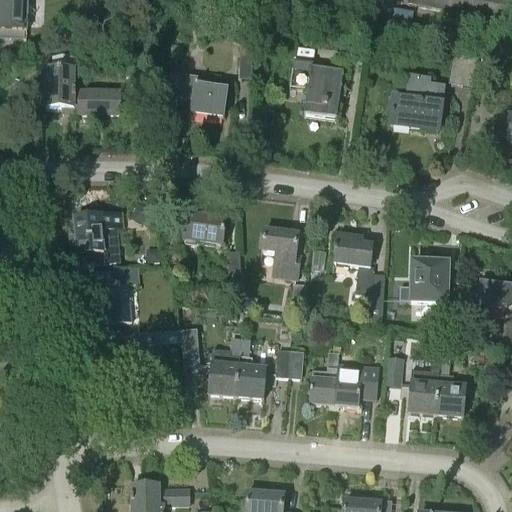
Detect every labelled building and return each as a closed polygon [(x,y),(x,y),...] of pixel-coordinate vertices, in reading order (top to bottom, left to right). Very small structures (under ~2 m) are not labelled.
[(0,0),(0,42),(26,44),(27,0),(0,0)] [(511,14),(511,0),(409,0),(408,7),(511,25),(511,14)] [(282,22),(281,30),(292,32),(294,24),(282,22)] [(239,83),(251,83),(251,44),(239,44),(239,83)] [(460,89),(473,92),(477,63),(464,61),(460,89)] [(45,114),(72,115),(73,115),(73,97),(74,65),(52,65),(52,76),(45,76),(45,114)] [(304,120),(336,125),(339,100),(345,101),(346,92),(341,91),(343,76),(311,72),(312,68),(292,66),(289,93),(307,95),(304,120)] [(169,100),(193,103),(191,119),(223,123),(227,95),(196,91),(197,83),(172,79),(169,100)] [(409,82),(406,105),(393,104),(389,130),(437,137),(441,110),(440,110),(443,86),(409,82)] [(73,115),(72,115),(72,119),(120,120),(120,97),(73,97),(73,115)] [(75,243),(69,243),(71,262),(77,262),(78,273),(122,271),(118,233),(124,233),(123,218),(73,223),(75,243)] [(182,245),(221,250),(225,225),(185,219),(182,245)] [(271,281),(297,284),(300,260),(295,259),(297,239),(263,234),(260,256),(274,258),(271,281)] [(368,326),(381,327),(382,296),(384,279),(372,279),(372,272),(369,271),(372,251),(361,249),(362,243),(337,240),(333,268),(358,271),(354,299),(369,301),(368,326)] [(162,265),(161,251),(147,253),(149,266),(162,265)] [(224,257),(225,279),(239,279),(238,256),(224,257)] [(443,312),(457,313),(457,293),(446,293),(447,268),(411,266),(410,291),(398,291),(398,305),(443,307),(443,312)] [(113,289),(92,291),(96,330),(97,330),(97,335),(120,334),(119,328),(120,328),(118,303),(120,303),(123,302),(125,301),(127,299),(128,297),(128,296),(128,293),(128,292),(127,291),(126,289),(137,288),(136,272),(111,274),(113,289)] [(502,344),(511,345),(511,290),(479,286),(476,308),(506,312),(502,344)] [(290,319),(303,321),(306,290),(293,289),(290,319)] [(245,313),(257,315),(259,303),(247,301),(245,313)] [(306,308),(305,320),(318,321),(319,309),(306,308)] [(198,369),(195,334),(180,336),(183,370),(198,369)] [(158,336),(135,337),(135,350),(159,349),(158,336)] [(229,357),(229,362),(238,363),(240,344),(230,344),(229,357)] [(237,373),(235,402),(262,404),(265,375),(250,374),(251,363),(248,363),(249,345),(240,344),(238,363),(237,373)] [(135,396),(149,395),(148,375),(144,376),(143,363),(160,362),(159,349),(135,350),(136,364),(105,367),(108,402),(135,400),(135,396)] [(274,381),(287,382),(289,356),(277,355),(274,381)] [(211,356),(207,400),(235,402),(237,373),(238,363),(229,362),(229,357),(211,356)] [(289,356),(287,382),(300,383),(302,357),(289,356)] [(311,375),(308,408),(333,411),(337,358),(328,357),(326,377),(311,375)] [(337,358),(333,411),(358,413),(358,406),(376,407),(378,373),(361,371),(360,380),(346,378),(347,359),(337,358)] [(403,368),(387,366),(384,391),(400,393),(403,368)] [(407,417),(435,419),(437,390),(409,388),(407,417)] [(437,390),(435,419),(463,422),(465,393),(437,390)] [(130,490),(130,511),(162,511),(163,511),(188,510),(188,494),(159,494),(159,490),(130,490)] [(246,496),(244,511),(281,511),(283,499),(246,496)]
